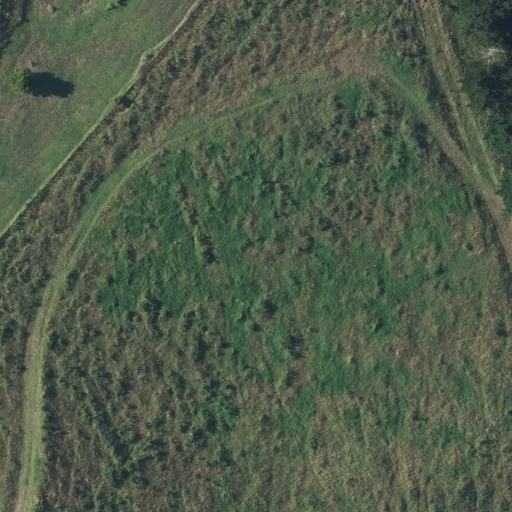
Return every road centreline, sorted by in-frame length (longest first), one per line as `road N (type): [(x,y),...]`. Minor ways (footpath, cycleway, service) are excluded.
road 1 (track): [(18,511),(32,330),(72,237),(168,132),(341,67),(378,75),(505,218)]
road 2 (track): [(430,0),(463,136),(505,218),(511,250)]
